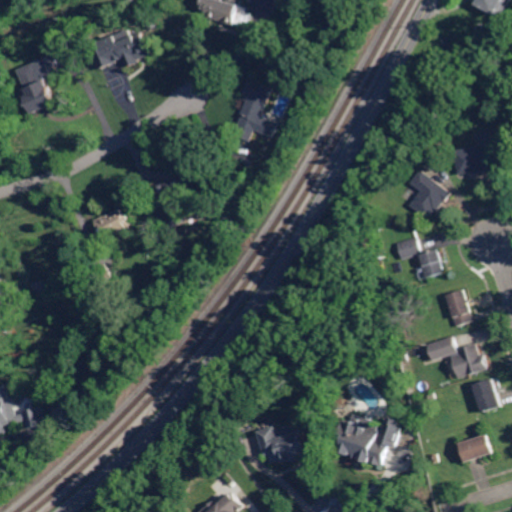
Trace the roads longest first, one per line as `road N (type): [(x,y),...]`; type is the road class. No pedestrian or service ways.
road 1 (secondary): [(67,511),(164,421),(261,301),(435,0)]
road 2 (residential): [(0,192),(89,162),(193,98)]
